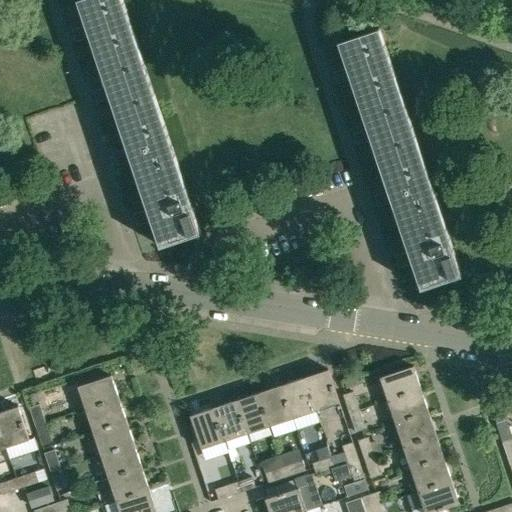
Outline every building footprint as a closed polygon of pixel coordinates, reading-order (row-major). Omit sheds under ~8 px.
[(90,37),(99,62),(139,48),(122,0),(78,0),(85,19),(87,25),(82,27),(83,30),(76,32),(79,41),(90,37)] [(351,79),(360,103),(400,90),(379,28),(339,41),(346,61),(348,67),(343,69),(344,71),(337,74),(340,82),(351,79)] [(111,98),(119,123),(159,110),(139,48),(99,62),(105,81),(107,86),(102,88),(103,91),(96,93),(99,102),(111,98)] [(372,140),(380,165),(420,152),(400,90),(360,103),(366,123),(368,128),(363,130),(364,133),(357,135),(360,143),(372,140)] [(120,164),(131,160),(140,185),(180,171),(159,110),(119,123),(126,142),(128,148),(123,150),(124,153),(117,155),(120,164)] [(392,202),(400,226),(440,213),(420,152),(380,165),(386,185),(388,190),(384,192),(385,195),(378,197),(381,205),(392,202)] [(140,224),(152,221),(160,247),(201,233),(180,171),(140,185),(146,204),(148,209),(143,211),(144,214),(137,216),(140,224)] [(440,213),(400,226),(407,246),(408,251),(404,252),(405,255),(398,257),(401,266),(412,262),(421,289),(461,276),(440,213)] [(387,401),(420,390),(413,367),(380,378),(387,401)] [(328,371),(305,378),(316,411),(339,403),(328,371)] [(86,409),(119,398),(111,375),(78,386),(86,409)] [(305,378),(282,386),(293,419),(316,411),(305,378)] [(270,426),(293,419),(282,386),(260,393),(270,426)] [(395,424),(428,413),(420,390),(387,401),(395,424)] [(349,414),(359,411),(353,392),(342,396),(349,414)] [(260,393),(236,401),(247,434),(270,426),(260,393)] [(127,421),(119,398),(86,409),(93,432),(127,421)] [(224,441),(247,434),(236,401),(213,409),(224,441)] [(35,426),(46,423),(39,404),(29,408),(35,426)] [(0,412),(0,428),(6,447),(29,440),(18,406),(0,412)] [(202,449),(224,441),(213,409),(191,416),(202,449)] [(365,430),(359,411),(349,414),(355,433),(365,430)] [(428,413),(395,424),(403,447),(436,435),(428,413)] [(505,420),(495,424),(501,442),(511,439),(505,420)] [(127,421),(93,432),(101,455),(134,444),(127,421)] [(52,442),(46,423),(35,426),(42,445),(52,442)] [(436,435),(403,447),(410,469),(444,458),(436,435)] [(358,441),(364,460),(374,456),(368,438),(358,441)] [(511,439),(501,442),(508,461),(511,459),(511,439)] [(348,465),(359,461),(353,443),(342,446),(348,465)] [(142,467),(134,444),(101,455),(109,478),(142,467)] [(321,461),(313,464),(316,474),(335,468),(332,458),(328,445),(317,449),(321,461)] [(50,472),(61,469),(55,450),(44,453),(50,472)] [(374,456),(364,460),(370,478),(380,475),(374,456)] [(444,458),(410,469),(418,492),(451,481),(444,458)] [(284,467),(287,477),(306,471),(303,461),(284,467)] [(359,461),(348,465),(355,483),(365,480),(359,461)] [(142,467),(109,478),(116,501),(149,490),(142,467)] [(287,477),(284,467),(265,473),(268,484),(287,477)] [(67,487),(61,469),(50,472),(57,491),(67,487)] [(16,478),(19,489),(38,482),(35,472),(16,478)] [(265,499),(269,511),(303,511),(306,511),(323,505),(313,473),(295,479),(298,488),(265,499)] [(19,489),(16,478),(0,483),(0,492),(1,495),(19,489)] [(237,494),(250,490),(255,488),(252,478),(234,484),(237,494)] [(459,504),(451,481),(418,492),(424,511),(448,511),(447,508),(459,504)] [(237,494),(234,484),(215,490),(219,500),(237,494)] [(49,487),(27,494),(32,507),(53,500),(49,487)] [(156,511),(149,490),(116,501),(119,511),(156,511)] [(370,495),(375,511),(381,511),(386,510),(380,492),(370,495)] [(360,498),(364,511),(375,511),(370,495),(360,498)] [(71,511),(67,499),(57,503),(60,511),(71,511)] [(60,511),(57,503),(34,510),(34,511),(60,511)] [(511,511),(511,503),(507,505),(489,511),(486,511),(511,511)]
